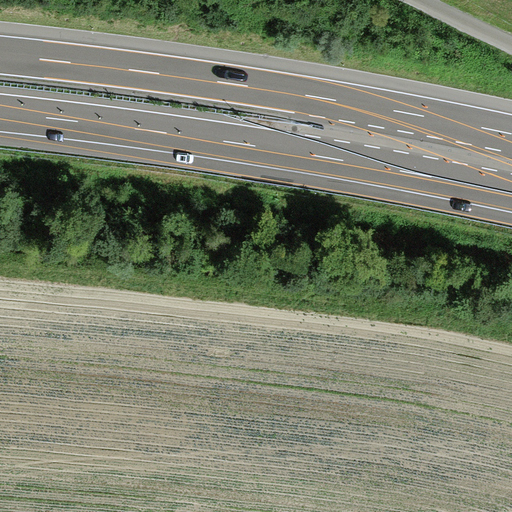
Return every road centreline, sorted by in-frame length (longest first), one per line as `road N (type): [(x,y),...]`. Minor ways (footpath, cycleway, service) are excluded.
road 1 (motorway): [(0,112),(230,142),(511,193)]
road 2 (motorway): [(511,133),(241,85),(0,54)]
